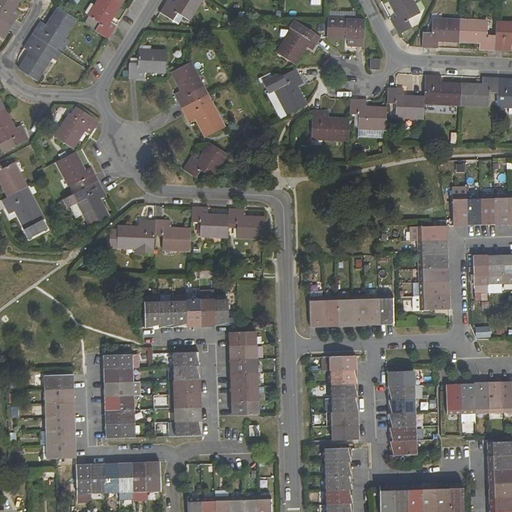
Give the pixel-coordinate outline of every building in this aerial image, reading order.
[(0,14),(0,18),(11,25),(20,12),(13,8),(17,0),(0,0),(0,7),(3,9),(0,14)] [(118,3),(113,0),(97,0),(82,24),(106,39),(115,26),(107,21),(118,3)] [(187,21),(201,0),(176,0),(173,4),(167,1),(159,14),(177,25),(182,17),(187,21)] [(398,34),(399,35),(411,28),(408,21),(419,14),(412,0),(388,0),(397,17),(391,21),(398,34)] [(54,49),(74,19),(57,8),(46,25),(38,20),(30,34),(54,49)] [(0,18),(0,38),(2,39),(11,25),(0,18)] [(363,19),(327,18),(327,20),(326,38),(347,39),(346,47),(362,48),(363,19)] [(459,41),(460,21),(431,20),(431,33),(422,32),(421,47),(438,48),(438,40),(459,41)] [(478,50),(495,51),(496,35),(487,35),(487,22),(460,21),(459,41),(479,42),(478,50)] [(320,37),(296,22),(276,53),(294,64),(306,46),(312,50),(320,37)] [(495,51),(511,51),(511,43),(511,42),(511,23),(497,23),(496,35),(495,51)] [(34,80),(54,49),(30,34),(21,48),(29,52),(18,70),(34,80)] [(129,63),(128,79),(144,80),(145,71),(164,71),(165,51),(138,50),(138,63),(129,63)] [(379,59),(369,59),(369,69),(379,70),(379,59)] [(180,89),(173,93),(180,108),(195,101),(191,93),(202,87),(190,62),(171,72),(180,89)] [(303,84),(295,70),(284,76),(282,77),(286,85),(275,91),(287,115),(305,105),(296,88),(303,84)] [(433,104),(458,105),(459,86),(441,85),(441,77),(423,76),(423,92),(433,92),(433,104)] [(496,94),(496,79),(482,79),(482,86),(459,86),(458,105),(488,106),(489,94),(496,94)] [(511,106),(511,79),(496,79),(496,94),(495,107),(511,106)] [(422,119),(422,98),(404,98),(404,90),(387,90),(386,101),(386,105),(397,105),(397,118),(422,119)] [(195,101),(180,108),(187,122),(196,118),(205,137),(223,128),(206,95),(195,101)] [(366,109),(366,100),(349,100),(349,116),(358,117),(357,129),(385,130),(386,110),(366,109)] [(83,129),(90,134),(98,121),(74,106),(74,107),(55,137),(72,147),(83,129)] [(3,109),(0,111),(0,142),(10,137),(14,146),(28,139),(24,131),(20,124),(13,128),(3,109)] [(348,141),(349,121),(328,120),(329,112),(313,111),(312,140),(348,141)] [(211,178),(226,154),(208,144),(197,160),(190,156),(181,170),(195,179),(200,171),(211,178)] [(84,170),(74,152),(57,161),(69,186),(80,180),(84,187),(97,180),(90,167),(84,170)] [(2,169),(0,165),(0,180),(8,196),(26,187),(14,163),(2,169)] [(105,195),(97,180),(84,187),(73,193),(90,225),(108,216),(99,199),(105,195)] [(42,218),(26,187),(8,196),(0,199),(0,200),(4,209),(7,214),(17,209),(26,227),(42,218)] [(495,195),(496,223),(505,223),(510,223),(509,194),(495,195)] [(468,196),(468,224),(474,224),(483,224),(482,195),(468,196)] [(482,195),(483,224),(492,223),(496,223),(495,195),(482,195)] [(458,224),(468,224),(468,196),(452,196),(453,225),(458,224)] [(228,236),(228,224),(228,216),(208,215),(208,207),(192,207),(192,222),(201,222),(201,235),(228,236)] [(237,237),(265,238),(266,216),(245,216),(245,209),(229,208),(228,216),(228,224),(237,224),(237,237)] [(136,254),(153,255),(154,236),(155,220),(139,220),(139,227),(117,227),(117,231),(110,231),(109,247),(137,247),(136,254)] [(163,248),(191,249),(192,229),(171,229),(171,221),(155,220),(154,236),(163,236),(163,248)] [(447,235),(447,226),(417,227),(417,241),(447,240),(447,235)] [(448,249),(447,240),(417,241),(418,255),(448,254),(448,249)] [(448,254),(418,255),(418,268),(448,267),(448,260),(448,254)] [(502,255),(503,284),(511,283),(511,254),(510,254),(502,255)] [(474,285),(489,284),(488,255),(481,255),(473,256),(474,285)] [(488,255),(489,284),(503,284),(502,255),(493,255),(488,255)] [(448,267),(418,268),(418,283),(449,282),(449,274),(448,267)] [(419,297),(449,296),(449,288),(449,282),(418,283),(419,297)] [(366,325),(366,295),(352,296),(352,326),(360,326),(366,325)] [(379,325),(379,295),(366,295),(366,325),(374,325),(379,325)] [(393,325),(393,295),(379,295),(379,325),(386,325),(393,325)] [(323,297),(324,327),(331,327),(337,326),(336,296),(323,297)] [(336,296),(337,326),(345,326),(352,326),(352,296),(336,296)] [(450,303),(449,296),(419,297),(419,311),(450,311),(450,303)] [(317,327),(324,327),(323,297),(310,297),(311,327),(317,327)] [(210,326),(215,325),(215,298),(200,299),(201,326),(210,326)] [(222,325),(229,325),(228,298),(215,298),(215,325),(222,325)] [(183,327),(188,326),(187,299),(173,300),(173,327),(183,327)] [(195,326),(201,326),(200,299),(187,299),(188,326),(195,326)] [(145,301),(145,328),(152,328),(160,328),(159,300),(145,301)] [(166,327),(173,327),(173,300),(159,300),(160,328),(166,327)] [(255,332),(230,333),(230,340),(231,346),(256,345),(255,332)] [(256,345),(231,346),(231,353),(231,360),(256,359),(256,345)] [(198,351),(172,352),(173,366),(199,365),(199,359),(198,351)] [(132,354),(103,355),(103,363),(103,369),(133,368),(132,354)] [(357,356),(329,357),(330,370),(357,369),(357,363),(357,356)] [(256,359),(231,360),(231,365),(231,373),(257,372),(256,359)] [(199,365),(173,366),(173,381),(199,381),(199,374),(199,365)] [(133,383),(133,368),(103,369),(104,375),(104,383),(133,383)] [(357,369),(330,370),(330,385),(358,384),(358,377),(357,369)] [(257,372),(231,373),(232,380),(232,387),(257,386),(257,372)] [(413,372),(388,373),(388,379),(389,386),(414,385),(413,372)] [(73,381),(73,375),(43,376),(44,390),(73,389),(73,381)] [(199,381),(173,381),(174,395),(200,394),(200,386),(199,381)] [(511,412),(511,382),(509,383),(502,383),(502,413),(511,412)] [(104,397),(134,396),(133,383),(104,383),(104,388),(104,397)] [(475,414),(489,413),(488,383),(482,384),(474,384),(475,414)] [(488,383),(489,413),(502,413),(502,383),(494,383),(488,383)] [(358,384),(330,385),(331,398),(358,397),(358,390),(358,384)] [(461,414),(460,384),(454,385),(445,385),(447,415),(461,414)] [(475,414),(474,384),(468,384),(460,384),(461,414),(475,414)] [(414,385),(389,386),(389,392),(389,400),(414,399),(414,385)] [(232,394),(232,401),(258,400),(257,386),(232,387),(232,394)] [(73,389),(44,390),(44,404),(74,403),(74,397),(73,389)] [(200,394),(174,395),(174,408),(200,407),(200,398),(200,394)] [(105,411),(134,410),(134,396),(104,397),(105,405),(105,411)] [(358,397),(331,398),(331,412),(359,412),(359,405),(358,397)] [(414,399),(389,400),(389,407),(390,414),(415,413),(414,399)] [(233,415),(258,414),(258,400),(232,401),(233,408),(233,415)] [(74,403),(44,404),(45,418),(74,417),(74,410),(74,403)] [(175,423),(201,422),(201,415),(200,407),(174,408),(175,423)] [(105,425),(135,424),(134,410),(105,411),(105,417),(105,425)] [(332,426),(359,426),(359,419),(359,412),(331,412),(332,426)] [(415,413),(390,414),(390,421),(390,428),(415,427),(415,413)] [(74,417),(45,418),(45,431),(75,431),(74,423),(74,417)] [(201,429),(201,422),(175,423),(175,436),(201,435),(201,429)] [(136,437),(135,424),(105,425),(106,430),(106,438),(136,437)] [(249,435),(259,435),(258,425),(249,425),(249,435)] [(473,425),(463,425),(462,433),(473,434),(473,425)] [(360,433),(359,426),(332,426),(332,440),(360,440),(360,433)] [(391,441),(416,440),(415,427),(390,428),(390,434),(391,441)] [(46,445),(75,445),(75,439),(75,431),(45,431),(46,445)] [(416,454),(416,440),(391,441),(391,448),(391,455),(416,454)] [(488,457),(511,456),(511,441),(488,442),(488,451),(488,457)] [(75,452),(75,445),(46,445),(46,459),(55,459),(75,458),(75,452)] [(351,457),(351,448),(324,450),(324,463),(351,462),(351,457)] [(511,469),(511,456),(488,457),(488,464),(489,470),(511,469)] [(147,492),(146,461),(138,462),(132,462),(133,492),(147,492)] [(154,461),(146,461),(147,492),(161,491),(160,461),(154,461)] [(104,463),(105,493),(119,493),(118,462),(111,463),(104,463)] [(133,492),(132,462),(125,462),(118,462),(119,493),(133,492)] [(351,462),(324,463),(325,477),(352,477),(351,468),(351,462)] [(84,464),(76,464),(77,494),(91,493),(90,463),(84,464)] [(90,463),(91,493),(105,493),(104,463),(98,463),(90,463)] [(511,482),(511,469),(489,470),(489,476),(489,483),(511,482)] [(352,477),(325,477),(325,491),(352,490),(352,484),(352,477)] [(511,496),(511,482),(489,483),(489,491),(489,497),(511,496)] [(422,485),(422,511),(436,511),(435,484),(429,485),(422,485)] [(435,484),(436,511),(450,511),(450,484),(443,484),(435,484)] [(450,511),(464,511),(464,484),(458,484),(450,484),(450,511)] [(394,511),(408,511),(407,485),(402,485),(394,486),(394,511)] [(408,511),(422,511),(422,485),(414,485),(407,485),(408,511)] [(380,511),(394,511),(394,486),(386,486),(379,486),(379,490),(380,511)] [(352,490),(325,491),(326,504),(353,504),(352,496),(352,490)] [(259,495),(259,511),(271,511),(270,494),(259,495)] [(230,496),(230,511),(244,511),(244,495),(230,496)] [(244,495),(244,511),(259,511),(259,495),(244,495)] [(202,497),(202,511),(216,511),(216,496),(202,497)] [(216,496),(216,511),(230,511),(230,496),(216,496)] [(498,511),(511,511),(511,496),(489,497),(490,505),(489,511),(498,511)] [(202,511),(202,497),(188,497),(188,511),(202,511)]
